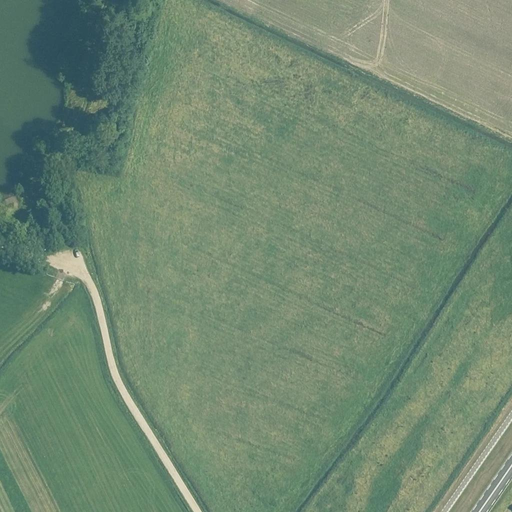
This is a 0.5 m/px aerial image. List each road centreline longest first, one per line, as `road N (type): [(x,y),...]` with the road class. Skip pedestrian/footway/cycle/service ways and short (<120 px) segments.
road 1 (unclassified): [(197,511),(116,382),(88,281),(61,266)]
road 2 (track): [(116,0),(82,112),(5,247)]
